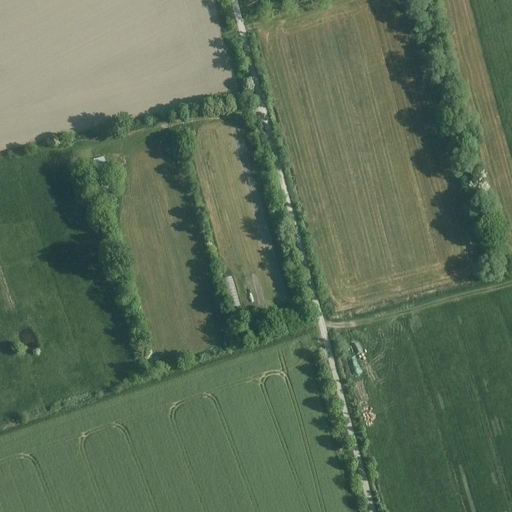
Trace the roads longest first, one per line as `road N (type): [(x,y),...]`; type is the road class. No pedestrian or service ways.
road 1 (residential): [(234,0),(371,511)]
road 2 (track): [(262,109),(124,138),(103,150)]
